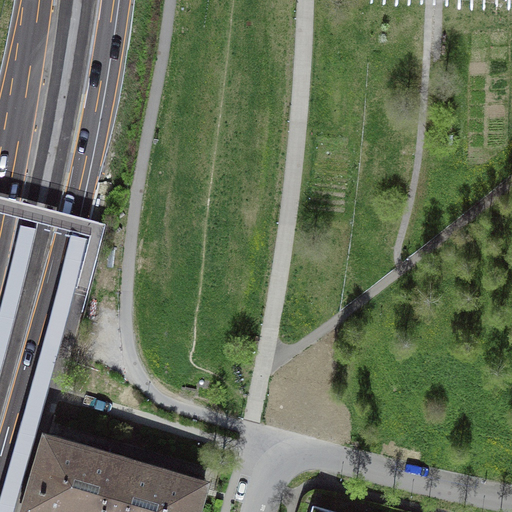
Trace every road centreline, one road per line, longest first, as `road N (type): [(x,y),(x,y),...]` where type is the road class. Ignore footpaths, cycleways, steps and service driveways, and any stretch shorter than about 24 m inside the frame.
road 1 (motorway): [(0,456),(50,268),(101,0)]
road 2 (residential): [(511,499),(308,452),(275,471),(260,511)]
road 3 (motorway): [(53,0),(0,278)]
